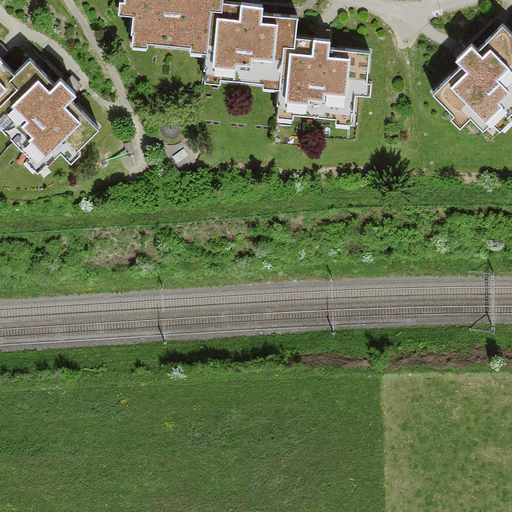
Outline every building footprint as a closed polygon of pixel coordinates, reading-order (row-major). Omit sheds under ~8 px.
[(218,0),(128,0),(125,48),(214,55),(218,8),(218,0)] [(287,13),(218,8),(214,55),(213,76),(281,81),(285,39),(287,13)] [(511,57),(493,37),(439,87),(480,131),(511,100),(511,57)] [(352,44),(285,39),(281,81),(280,104),(347,109),(352,44)] [(40,67),(17,89),(0,104),(0,113),(47,163),(91,121),(40,67)] [(0,70),(0,104),(17,89),(0,70)]
